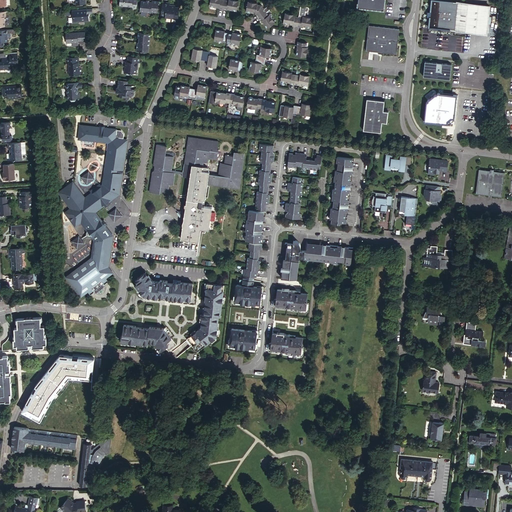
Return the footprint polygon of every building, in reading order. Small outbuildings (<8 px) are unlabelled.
[(132,7),(132,8),(137,8),(137,0),(119,0),(119,5),(132,7)] [(219,9),(224,10),(225,0),(222,0),(210,0),(209,6),(210,6),(210,8),(213,8),(213,7),(215,7),(215,6),(218,7),(217,8),(220,8),(219,9)] [(233,10),(238,11),(240,2),(231,0),(230,0),(230,1),(225,0),(224,10),(228,10),(228,9),(230,10),(230,9),(233,9),(233,10)] [(386,0),(359,0),(359,7),(386,9),(386,0)] [(432,0),(432,11),(431,18),(430,28),(487,34),(490,6),(436,0),(432,0)] [(149,2),(146,1),(141,1),(140,11),(151,13),(151,11),(157,12),(158,1),(152,1),(152,2),(149,2)] [(170,3),(162,2),(161,15),(165,15),(165,16),(165,18),(178,20),(179,9),(175,9),(176,7),(176,6),(169,5),(170,3)] [(254,12),(254,13),(256,13),(255,14),(257,14),(259,17),(266,12),(262,5),(257,5),(257,3),(248,2),(246,11),(247,11),(247,12),(250,13),(250,12),(251,12),(252,11),(254,12)] [(87,8),(72,9),(72,14),(73,13),(74,16),(72,17),(73,22),(79,21),(89,20),(89,15),(89,14),(87,14),(87,13),(87,8)] [(265,23),(264,24),(265,25),(264,25),(266,28),(267,27),(267,28),(275,22),(270,14),(269,15),(266,12),(259,17),(261,20),(263,22),(263,21),(265,23)] [(292,22),(292,23),(294,24),(298,25),(299,17),(295,16),(295,14),(286,12),(284,22),(289,23),(290,22),(292,22)] [(307,25),(307,26),(312,27),(314,17),(304,15),(303,17),(299,17),(298,25),(302,26),(302,25),(304,25),(304,24),(307,25)] [(401,29),(370,25),(367,50),(379,52),(379,53),(384,53),(384,52),(397,54),(401,29)] [(227,42),(229,34),(225,33),(220,32),(221,31),(217,30),(215,41),(223,42),(227,42)] [(86,40),(85,31),(66,32),(67,42),(79,41),(79,40),(78,38),(81,38),(81,40),(86,40)] [(149,46),(151,33),(139,32),(138,36),(139,36),(139,41),(137,41),(136,50),(143,51),(148,51),(148,46),(149,46)] [(231,44),(239,45),(241,34),(237,33),(236,35),(233,34),(229,34),(227,42),(231,43),(231,44)] [(299,51),(298,51),(298,52),(297,52),(296,55),(297,55),(297,56),(306,57),(308,47),(307,47),(308,43),(299,41),(298,46),(299,46),(298,48),(299,48),(299,51)] [(267,55),(270,56),(270,52),(272,52),(273,48),(262,46),(260,54),(257,54),(257,58),(266,59),(267,55)] [(201,58),(205,59),(206,51),(202,51),(202,50),(194,48),(192,58),(197,59),(197,58),(201,58)] [(212,65),(212,67),(216,67),(218,57),(210,55),(210,52),(206,51),(205,59),(209,60),(208,64),(212,65)] [(10,66),(18,66),(17,53),(0,54),(0,59),(2,59),(3,63),(0,63),(0,69),(10,69),(10,66)] [(141,57),(128,55),(127,61),(126,61),(124,74),(131,75),(131,72),(131,71),(136,71),(136,67),(137,67),(138,62),(140,63),(141,57)] [(79,57),(66,58),(66,63),(69,63),(70,75),(81,74),(81,67),(78,68),(78,63),(79,63),(79,57)] [(250,70),(261,71),(262,67),(260,66),(261,62),(262,63),(265,63),(266,59),(257,58),(256,62),(252,61),(250,70)] [(233,69),(238,70),(242,71),(243,62),(239,61),(239,60),(230,59),(229,69),(233,70),(233,69)] [(438,62),(426,61),(424,76),(450,79),(452,64),(443,63),(443,64),(438,63),(438,62)] [(289,81),(289,82),(290,82),(290,83),(294,84),(296,75),(292,74),(292,73),(282,71),(280,80),(286,81),(286,80),(289,81)] [(303,83),(303,84),(308,85),(310,76),(300,74),(300,75),(296,75),(294,84),(298,85),(298,84),(300,84),(300,83),(303,83)] [(116,93),(118,93),(120,93),(119,95),(119,97),(122,97),(122,100),(128,100),(128,95),(132,96),(133,90),(131,90),(131,86),(130,85),(128,85),(128,81),(119,80),(118,88),(116,88),(116,93)] [(82,87),(81,82),(64,83),(64,87),(67,87),(67,93),(68,93),(68,98),(70,98),(70,100),(71,101),(74,101),(75,99),(75,97),(79,97),(79,92),(77,93),(77,90),(77,87),(82,87)] [(197,95),(205,97),(207,86),(202,85),(202,86),(198,86),(197,90),(194,89),(192,98),(196,98),(197,95)] [(194,89),(190,88),(186,88),(186,87),(181,86),(181,87),(176,86),(175,95),(188,98),(189,97),(192,98),(194,89)] [(19,98),(23,98),(22,87),(9,88),(9,92),(3,92),(3,97),(7,97),(8,100),(19,99),(19,98)] [(227,93),(225,93),(225,94),(222,93),(222,92),(217,91),(215,101),(225,103),(225,102),(229,102),(231,93),(227,92),(227,93)] [(233,104),(243,106),(244,96),(243,96),(244,95),(241,95),(240,96),(239,95),(239,96),(236,96),(236,95),(235,94),(231,93),(229,102),(233,103),(233,104)] [(453,117),(455,118),(457,95),(439,93),(437,94),(436,94),(429,100),(429,101),(427,102),(425,121),(448,123),(449,121),(453,117)] [(258,99),(256,98),(256,99),(253,99),(254,98),(252,97),(249,96),(249,97),(248,97),(247,107),(257,108),(257,107),(261,108),(262,98),(258,98),(258,99)] [(265,110),(275,111),(276,102),(271,101),(270,102),(268,101),(268,100),(266,100),(266,99),(262,98),(261,108),(265,108),(265,110)] [(384,100),(367,98),(363,129),(380,132),(382,121),(387,122),(388,111),(383,110),(384,100)] [(301,113),(309,115),(311,104),(307,103),(306,104),(302,103),(302,106),(298,105),(297,114),(300,115),(301,113)] [(294,104),(293,106),(293,108),(289,107),(289,106),(284,105),(283,115),(291,117),(292,113),(297,114),(298,105),(294,104)] [(11,128),(10,122),(1,123),(2,136),(10,136),(9,128),(11,128)] [(60,192),(60,195),(72,209),(66,213),(77,227),(82,222),(97,241),(94,259),(70,278),(83,295),(93,288),(97,293),(99,292),(100,293),(102,293),(103,293),(104,292),(105,292),(106,290),(106,289),(106,288),(106,287),(108,286),(103,280),(113,272),(109,267),(112,246),(112,245),(111,244),(112,243),(113,242),(113,240),(113,239),(112,237),(113,236),(106,227),(108,225),(106,223),(105,220),(102,222),(95,213),(104,206),(106,208),(109,206),(111,204),(109,201),(115,197),(119,194),(118,193),(119,192),(119,191),(120,189),(120,188),(119,187),(118,186),(120,185),(126,141),(119,140),(118,138),(118,136),(117,135),(116,135),(114,134),(115,130),(104,128),(104,126),(99,125),(99,128),(80,125),(78,138),(109,142),(103,185),(101,186),(99,184),(90,191),(91,194),(84,199),(72,183),(60,192)] [(208,183),(240,187),(245,152),(235,150),(235,154),(227,153),(225,162),(221,162),(219,173),(202,171),(203,160),(208,161),(209,157),(217,158),(219,148),(217,148),(218,141),(200,138),(200,141),(196,140),(196,137),(188,136),(183,171),(171,169),(173,156),(165,155),(166,146),(156,144),(153,164),(154,166),(153,170),(151,172),(149,192),(159,193),(159,192),(167,193),(168,184),(173,185),(175,172),(182,173),(182,174),(190,175),(190,177),(186,203),(184,203),(184,205),(187,209),(187,211),(185,211),(185,216),(186,216),(185,224),(183,224),(181,237),(199,240),(201,227),(210,228),(213,206),(203,205),(203,200),(206,201),(208,183)] [(21,143),(9,144),(9,151),(10,151),(12,151),(12,154),(10,154),(11,160),(11,162),(23,161),(22,154),(21,143)] [(260,155),(273,157),(274,153),(272,151),(269,151),(269,150),(272,150),(273,145),(259,144),(258,150),(261,150),(260,155)] [(293,153),(288,153),(287,166),(294,167),(294,165),(298,165),(299,152),(296,152),(295,155),(295,156),(292,155),(293,154),(293,153)] [(305,153),(299,152),(298,165),(302,166),(302,168),(309,168),(310,158),(307,158),(307,156),(305,156),(305,153)] [(310,158),(309,168),(316,169),(316,167),(320,168),(321,155),(317,154),(317,157),(315,156),(314,159),(310,158)] [(261,166),(270,167),(271,163),(269,163),(269,161),(271,161),(273,161),(273,157),(260,155),(259,162),(262,162),(261,166)] [(390,156),(385,155),(383,169),(389,170),(389,166),(398,167),(397,171),(403,171),(404,164),(405,158),(399,157),(398,160),(390,159),(390,156)] [(337,221),(339,221),(345,222),(347,206),(339,205),(339,202),(348,203),(349,188),(341,187),(342,183),(350,184),(352,169),(344,168),(344,165),(352,165),(353,158),(337,156),(336,162),(337,162),(336,169),(335,169),(334,181),(335,181),(334,189),(332,188),(331,199),(333,199),(332,206),(330,206),(329,218),(331,218),(330,222),(337,223),(337,221)] [(439,161),(429,160),(427,171),(433,172),(433,171),(438,171),(438,170),(445,170),(447,160),(439,159),(439,161)] [(12,181),(11,165),(2,166),(2,174),(2,176),(1,176),(1,182),(12,181)] [(258,176),(271,178),(271,174),(269,174),(268,173),(268,171),(270,171),(270,167),(261,166),(261,170),(259,170),(258,176)] [(489,170),(477,169),(474,193),(501,196),(503,172),(492,170),(492,172),(489,172),(489,170)] [(87,182),(93,177),(88,171),(82,176),(87,182)] [(259,188),(267,189),(268,185),(266,185),(267,182),(268,183),(270,183),(271,178),(258,176),(257,184),(259,185),(259,188)] [(300,182),(300,177),(292,176),(291,181),(293,181),(292,183),(291,183),(287,182),(287,186),(301,188),(302,182),(300,182)] [(439,186),(425,185),(424,188),(423,195),(425,199),(429,199),(432,203),(436,203),(440,200),(440,196),(439,195),(439,190),(438,190),(439,186)] [(300,194),(301,188),(287,186),(286,190),(290,191),(291,191),(291,192),(290,192),(289,197),(298,198),(298,193),(300,194)] [(255,198),(268,200),(269,195),(267,195),(265,195),(265,192),(267,192),(267,189),(259,188),(258,192),(256,192),(255,198)] [(21,201),(19,201),(20,208),(22,208),(22,209),(29,208),(29,207),(32,207),(31,196),(32,196),(32,191),(20,192),(20,197),(21,201)] [(390,205),(392,196),(388,195),(386,197),(386,198),(384,197),(385,193),(375,192),(375,197),(373,196),(372,198),(371,199),(371,200),(371,201),(371,202),(371,203),(371,204),(372,205),(371,206),(374,206),(374,212),(384,213),(385,205),(390,205)] [(414,213),(416,198),(400,196),(398,210),(404,211),(406,213),(406,214),(412,215),(412,213),(414,213)] [(7,200),(7,197),(0,197),(0,215),(11,215),(10,199),(7,200)] [(298,198),(289,197),(289,202),(290,202),(290,203),(288,203),(284,203),(284,206),(298,208),(299,203),(297,203),(298,198)] [(256,209),(265,210),(265,207),(264,206),(264,204),(266,204),(267,204),(268,200),(255,198),(254,205),(256,206),(256,209)] [(297,214),(298,208),(284,206),(284,210),(287,211),(289,211),(289,213),(287,213),(286,212),(284,214),(284,218),(299,220),(299,214),(297,214)] [(114,219),(121,215),(116,208),(110,213),(114,219)] [(245,241),(261,243),(262,235),(260,235),(253,234),(253,231),(260,232),(261,223),(254,222),(254,219),(262,220),(264,220),(265,212),(248,210),(247,220),(246,220),(244,232),(246,232),(245,241)] [(26,224),(13,225),(13,227),(12,228),(11,228),(11,235),(17,235),(20,235),(19,233),(21,231),(25,233),(28,229),(26,228),(26,224)] [(77,246),(83,242),(79,236),(73,240),(77,246)] [(288,272),(280,271),(280,277),(295,279),(297,259),(302,259),(312,261),(313,253),(306,252),(299,251),(300,246),(299,244),(298,242),(297,241),(295,240),(294,240),(293,248),(292,248),(292,244),(291,244),(284,243),(281,267),(288,268),(288,272)] [(250,251),(249,254),(258,255),(258,252),(256,252),(257,249),(258,249),(260,250),(261,245),(248,244),(248,251),(250,251)] [(312,261),(302,259),(302,260),(317,262),(331,264),(331,263),(322,262),(323,254),(322,254),(323,246),(319,245),(307,244),(306,252),(313,253),(312,261)] [(345,264),(345,266),(350,267),(352,249),(345,249),(344,256),(341,256),(341,248),(326,246),(325,254),(323,254),(322,262),(331,263),(331,264),(337,265),(337,263),(345,264)] [(432,248),(425,247),(425,258),(424,258),(423,265),(447,267),(447,260),(450,260),(451,249),(443,249),(443,252),(443,254),(431,253),(431,251),(432,248)] [(25,249),(9,250),(10,259),(12,259),(13,269),(24,268),(23,253),(25,253),(25,249)] [(246,265),(258,267),(259,262),(257,262),(255,262),(255,259),(257,259),(258,255),(249,254),(249,258),(247,258),(246,265)] [(243,269),(242,273),(255,274),(256,272),(253,271),(253,270),(256,270),(258,269),(258,267),(246,265),(245,269),(243,269)] [(183,298),(189,299),(190,299),(192,283),(180,281),(173,281),(173,283),(168,282),(168,280),(160,279),(160,281),(153,280),(146,272),(137,278),(140,282),(138,284),(141,288),(145,293),(147,296),(153,297),(160,297),(160,295),(168,296),(168,297),(175,298),(182,299),(182,298),(183,298)] [(34,284),(34,273),(15,275),(15,283),(23,283),(23,281),(26,281),(26,284),(34,284)] [(253,277),(242,275),(241,279),(238,279),(237,285),(235,285),(233,302),(259,305),(261,287),(252,286),(253,277)] [(186,338),(190,343),(191,344),(192,344),(196,349),(209,339),(214,336),(215,335),(216,333),(216,328),(218,315),(220,315),(221,301),(222,296),(223,289),(221,289),(221,284),(206,282),(205,287),(204,300),(205,300),(204,306),(203,314),(201,314),(200,322),(200,326),(195,329),(191,333),(186,337),(186,338)] [(281,290),(276,289),(274,307),(305,310),(307,294),(299,293),(299,292),(288,290),(288,289),(281,288),(281,290)] [(443,325),(444,316),(441,316),(441,314),(441,312),(441,310),(440,309),(439,308),(438,306),(438,305),(434,305),(434,304),(426,304),(425,311),(423,313),(423,315),(422,317),(422,318),(427,318),(426,323),(436,324),(436,322),(438,322),(438,325),(443,325)] [(40,346),(44,346),(44,343),(46,343),(46,337),(44,337),(44,333),(44,325),(41,326),(40,321),(40,317),(18,318),(18,322),(18,327),(15,327),(15,334),(16,338),(14,338),(14,344),(17,344),(17,347),(21,347),(29,347),(28,344),(32,343),(32,346),(40,346)] [(135,325),(142,326),(142,324),(134,323),(135,323),(122,321),(121,329),(120,329),(119,333),(121,333),(121,330),(122,331),(123,323),(135,324),(135,325)] [(474,345),(484,346),(485,340),(478,339),(478,336),(482,336),(483,332),(474,331),(475,324),(475,323),(467,322),(466,322),(464,334),(462,343),(471,344),(471,342),(475,343),(474,345)] [(155,343),(159,347),(159,348),(164,344),(167,348),(175,342),(165,329),(163,326),(162,325),(148,323),(148,325),(142,324),(142,326),(135,325),(135,324),(123,323),(122,331),(121,330),(121,333),(119,333),(119,338),(120,339),(124,339),(127,339),(134,340),(141,341),(146,342),(146,339),(151,340),(153,340),(155,343)] [(256,332),(230,329),(228,347),(254,349),(256,332)] [(271,333),(269,351),(300,354),(302,338),(295,337),(295,336),(283,335),(283,334),(276,333),(276,334),(271,333)] [(28,400),(46,403),(54,386),(69,370),(100,373),(101,358),(60,355),(41,379),(28,400)] [(0,404),(10,405),(10,401),(10,397),(12,397),(11,367),(9,367),(8,363),(8,359),(4,359),(0,359),(0,404)] [(435,373),(425,372),(423,382),(422,382),(421,392),(436,394),(438,384),(433,383),(432,383),(433,382),(434,379),(435,373)] [(511,392),(508,392),(496,391),(495,401),(508,402),(507,406),(511,407),(511,392)] [(428,411),(427,417),(428,417),(429,418),(430,419),(431,420),(431,421),(438,422),(439,412),(428,411)] [(431,421),(429,439),(440,440),(441,433),(442,430),(443,423),(438,422),(431,421)] [(28,428),(14,427),(12,449),(26,451),(26,443),(27,443),(28,429),(28,428)] [(35,430),(28,429),(27,443),(29,443),(29,444),(34,444),(35,430)] [(42,431),(35,430),(34,444),(39,445),(39,444),(41,444),(42,431)] [(48,446),(49,431),(42,431),(41,444),(43,444),(43,445),(48,446)] [(55,446),(56,432),(49,431),(48,446),(52,446),(52,445),(55,446)] [(64,433),(56,432),(55,446),(57,446),(57,447),(62,447),(62,446),(64,433)] [(75,449),(77,434),(64,433),(62,446),(64,447),(75,449)] [(487,444),(494,445),(495,438),(494,438),(494,435),(480,433),(479,436),(469,435),(469,442),(477,443),(480,443),(480,445),(484,445),(484,444),(487,444)] [(89,467),(87,481),(88,481),(92,481),(94,468),(92,468),(92,466),(94,466),(98,466),(99,465),(101,462),(102,458),(104,455),(111,452),(109,449),(111,448),(111,439),(110,438),(107,441),(106,440),(102,443),(101,442),(93,449),(91,449),(92,444),(85,443),(82,463),(83,463),(83,466),(89,467)] [(431,477),(432,462),(402,459),(400,474),(401,476),(401,477),(402,477),(403,478),(404,477),(405,477),(406,477),(406,476),(407,475),(424,476),(424,478),(425,479),(426,480),(427,480),(428,480),(429,480),(431,479),(431,477)] [(499,470),(498,471),(506,472),(505,482),(511,482),(511,472),(510,472),(510,466),(499,465),(499,470)] [(83,466),(82,466),(80,485),(86,486),(87,481),(89,467),(83,466)] [(474,504),(483,505),(484,499),(485,499),(486,492),(482,492),(483,489),(469,488),(469,491),(464,491),(463,500),(468,501),(467,505),(474,506),(474,504)] [(34,511),(36,509),(34,509),(34,506),(35,506),(37,497),(29,495),(27,504),(28,504),(27,507),(14,504),(12,511),(34,511)] [(72,501),(68,498),(60,507),(65,511),(64,511),(77,511),(85,511),(84,500),(76,501),(76,503),(73,504),(71,502),(72,501)]
